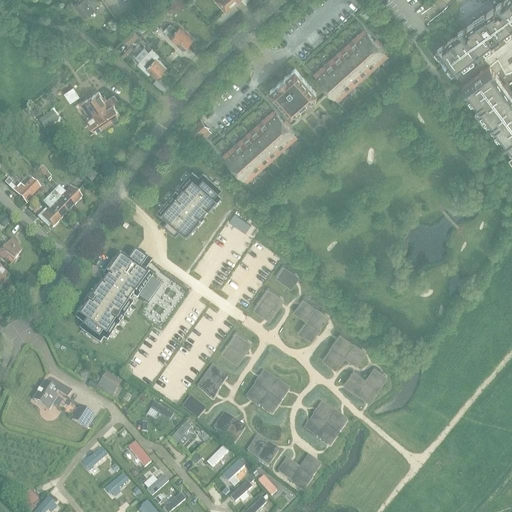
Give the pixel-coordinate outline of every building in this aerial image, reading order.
[(79,0),(74,5),(83,17),(94,9),(87,0),(79,0)] [(453,38),(446,43),(447,44),(444,46),(444,45),(435,51),(442,60),(441,62),(442,63),(444,64),(445,65),(452,75),(459,83),(461,86),(467,94),(468,94),(475,103),(474,103),(479,110),(480,110),(489,122),(488,123),(493,129),(494,129),(501,138),(500,139),(507,147),(508,147),(511,152),(511,0),(505,0),(503,2),(502,1),(494,7),(494,8),(493,9),(486,15),(485,14),(484,15),(484,14),(483,15),(482,16),(482,17),(477,21),(476,20),(475,22),(474,22),(473,23),(474,24),(466,29),(465,30),(464,29),(464,30),(463,30),(456,36),(456,37),(453,39),(453,38)] [(146,23),(154,31),(158,27),(156,25),(164,18),(163,18),(167,14),(162,8),(146,23)] [(178,27),(176,30),(169,24),(163,31),(182,49),(192,40),(178,27)] [(313,74),(337,101),(388,56),(364,29),(313,74)] [(124,40),(128,45),(137,36),(133,31),(124,40)] [(48,55),(57,64),(65,56),(57,47),(48,55)] [(150,73),(156,78),(165,68),(156,59),(158,56),(151,49),(137,64),(148,75),(150,73)] [(307,101),(316,93),(294,69),(285,76),(278,82),(278,83),(269,91),(291,115),(300,107),(307,101)] [(105,95),(102,97),(99,91),(80,104),(88,117),(86,118),(95,132),(120,115),(113,105),(118,101),(114,95),(107,99),(105,95)] [(222,155),(246,182),(297,137),(273,110),(222,155)] [(38,120),(44,129),(58,120),(52,111),(38,120)] [(194,141),(197,144),(210,132),(207,129),(208,128),(200,119),(185,132),(193,141),(194,141)] [(85,177),(91,182),(96,177),(90,171),(85,177)] [(199,178),(192,172),(180,186),(182,187),(177,193),(175,191),(158,211),(165,217),(161,221),(175,234),(179,229),(186,235),(203,215),(201,214),(206,208),(208,210),(220,196),(216,193),(220,189),(203,173),(199,178)] [(25,203),(40,188),(31,180),(24,188),(20,185),(13,192),(25,203)] [(54,192),(58,187),(51,180),(49,182),(46,185),(54,192)] [(61,196),(73,207),(81,199),(70,188),(64,193),(58,187),(54,192),(60,198),(61,196)] [(60,221),(73,207),(61,196),(60,198),(54,192),(43,203),(49,209),(48,210),(60,221)] [(52,228),(60,221),(48,210),(38,219),(44,225),(47,223),(52,228)] [(1,259),(9,266),(22,251),(16,246),(17,244),(11,239),(0,252),(4,256),(1,259)] [(128,261),(120,255),(105,277),(108,279),(104,285),(102,283),(92,297),(91,296),(86,304),(87,305),(77,318),(84,323),(81,329),(100,342),(103,337),(107,340),(117,326),(118,327),(123,319),(122,318),(132,304),(130,303),(134,297),(137,299),(138,297),(148,304),(160,287),(151,280),(152,278),(144,272),(151,262),(135,251),(128,261)] [(283,266),(276,276),(288,284),(295,275),(283,266)] [(268,289),(261,299),(272,307),(279,297),(268,289)] [(261,299),(254,308),(266,317),(272,307),(261,299)] [(316,309),(306,302),(298,314),(307,320),(314,311),(316,309)] [(326,319),(314,311),(307,320),(317,327),(316,328),(319,329),(326,319)] [(317,327),(307,320),(299,332),(308,339),(316,328),(317,327)] [(236,332),(229,342),(240,351),(248,341),(236,332)] [(353,344),(343,337),(335,348),(334,349),(344,356),(351,346),(353,344)] [(229,342),(222,352),(234,360),(240,351),(229,342)] [(351,346),(344,356),(355,364),(362,355),(351,346)] [(337,365),(344,356),(334,349),(335,348),(333,347),(326,357),(337,365)] [(212,367),(205,377),(216,385),(223,375),(212,367)] [(112,389),(120,377),(109,370),(105,376),(102,375),(100,378),(100,379),(102,381),(101,382),(112,389)] [(383,380),(372,371),(365,381),(375,387),(374,388),(377,390),(383,380)] [(358,390),(365,381),(354,372),(347,381),(358,390)] [(275,384),(277,382),(267,375),(259,386),(258,387),(268,394),(275,384)] [(205,377),(198,386),(210,395),(216,385),(205,377)] [(67,399),(72,392),(53,380),(49,386),(44,383),(33,401),(49,411),(58,397),(55,396),(57,392),(67,399)] [(374,388),(375,387),(365,381),(358,390),(356,392),(366,399),(374,388)] [(275,384),(268,394),(277,401),(279,402),(286,393),(275,384)] [(261,403),(268,394),(258,387),(259,386),(257,385),(249,395),(261,403)] [(277,401),(268,394),(261,403),(259,405),(269,412),(277,401)] [(183,407),(194,416),(201,406),(190,398),(183,407)] [(150,410),(170,422),(174,415),(155,403),(150,410)] [(71,420),(85,429),(94,415),(80,407),(71,420)] [(333,416),(335,414),(325,407),(317,418),(316,418),(326,425),(333,416)] [(319,435),(326,425),(316,418),(317,418),(314,416),(307,426),(319,434),(319,435)] [(333,416),(326,425),(335,432),(337,434),(344,424),(333,416)] [(214,430),(224,436),(232,425),(222,418),(214,430)] [(185,425),(176,436),(181,440),(190,429),(185,425)] [(224,436),(234,443),(242,431),(232,425),(224,436)] [(317,436),(327,444),(335,432),(326,425),(319,435),(319,434),(317,436)] [(248,453),(258,459),(266,448),(256,441),(248,453)] [(129,449),(145,469),(152,463),(136,443),(129,449)] [(223,447),(207,463),(213,468),(228,452),(223,447)] [(258,459),(267,466),(275,454),(266,448),(258,459)] [(102,450),(86,467),(92,472),(108,456),(102,450)] [(306,460),(299,470),(309,476),(308,477),(311,479),(318,469),(306,460)] [(239,461),(223,477),(228,482),(244,467),(239,461)] [(282,475),(291,481),(299,470),(290,463),(282,475)] [(291,481),(300,488),(308,477),(309,476),(299,470),(291,481)] [(123,473),(105,488),(111,494),(128,480),(123,473)] [(141,478),(152,490),(157,487),(150,479),(152,478),(149,475),(147,476),(146,474),(141,478)] [(261,484),(275,500),(281,495),(267,479),(261,484)] [(246,483),(232,496),(236,501),(251,487),(246,483)] [(163,509),(165,511),(171,511),(186,500),(181,494),(163,509)] [(261,498),(246,511),(257,511),(267,503),(261,498)] [(59,503),(51,511),(60,511),(64,508),(59,503)]
